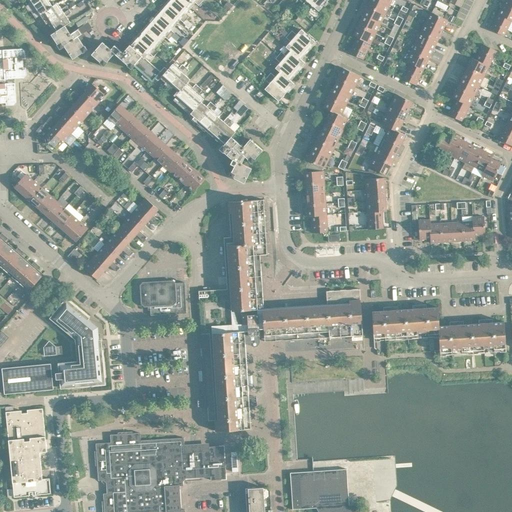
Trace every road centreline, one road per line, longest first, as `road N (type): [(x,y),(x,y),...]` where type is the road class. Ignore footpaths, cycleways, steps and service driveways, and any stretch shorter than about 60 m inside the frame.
road 1 (residential): [(64,509),(56,412),(116,400),(130,386),(124,328),(101,299)]
road 2 (residential): [(101,299),(156,239),(193,231),(227,196),(282,191)]
road 3 (tertiary): [(394,267),(296,257),(282,191)]
road 4 (residential): [(430,119),(396,184),(394,267)]
road 5 (residential): [(0,200),(6,171),(79,73)]
road 6 (tertiary): [(282,191),(289,131),(328,54)]
road 7 (residential): [(101,299),(0,206)]
